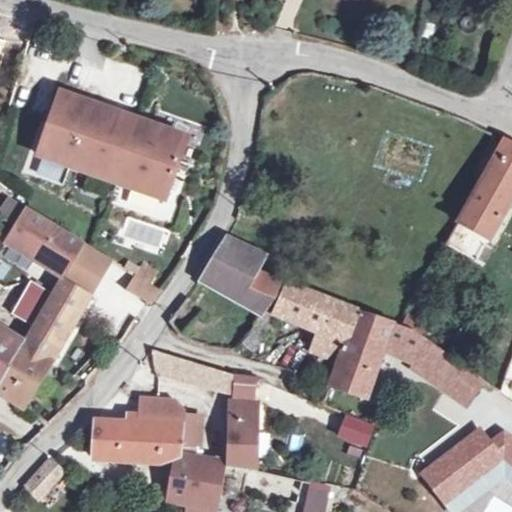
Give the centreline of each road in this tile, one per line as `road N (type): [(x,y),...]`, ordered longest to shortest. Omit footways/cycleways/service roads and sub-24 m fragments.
road 1 (residential): [(236,49),(237,159),(216,224),(148,323),(0,494)]
road 2 (residential): [(493,122),(334,66),(236,49)]
road 3 (residential): [(236,49),(8,0)]
